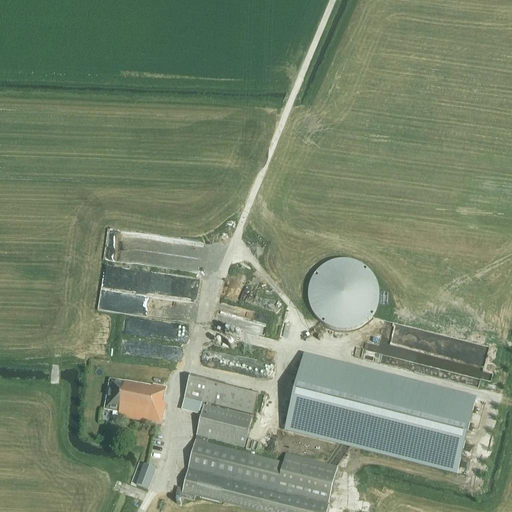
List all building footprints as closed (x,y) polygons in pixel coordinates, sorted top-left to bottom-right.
[(311,310),(313,315),(316,319),(320,323),(324,326),(329,328),(334,330),(339,331),(345,331),(350,331),(355,329),(360,327),(364,325),(368,321),(372,317),(375,313),(377,308),(378,303),(379,297),(379,292),(378,287),(376,282),(374,277),(370,273),(367,269),(362,266),(358,263),(353,262),(348,261),(342,260),(337,261),(332,262),(327,264),(322,267),(318,271),(315,275),(312,279),(310,284),(309,289),(308,294),(308,300),(309,305),(311,310)] [(157,272),(106,265),(102,288),(160,297),(161,290),(154,289),(157,272)] [(167,357),(167,344),(130,344),(130,347),(124,347),(124,351),(129,351),(129,357),(167,357)] [(287,424),(285,430),(340,444),(351,447),(457,473),(475,401),(360,372),(345,368),(304,357),(302,363),(296,388),(293,399),(287,424)] [(160,425),(166,398),(164,398),(167,387),(152,385),(152,387),(125,382),(124,382),(110,380),(104,410),(118,413),(118,417),(160,425)] [(183,398),(181,408),(200,412),(202,413),(204,406),(204,404),(252,416),(257,397),(188,380),(183,397),(183,398)] [(285,455),(283,463),(206,445),(208,439),(244,448),(252,418),(204,406),(183,490),(178,489),(175,498),(194,502),(195,498),(251,511),(326,511),(328,506),(338,468),(285,455)] [(136,485),(148,490),(156,469),(143,464),(136,485)]
